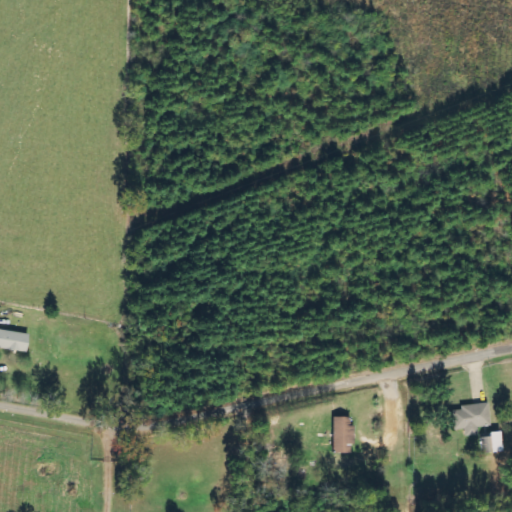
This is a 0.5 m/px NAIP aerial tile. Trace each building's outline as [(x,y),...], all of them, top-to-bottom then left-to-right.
[(0,349),(24,354),(28,335),(0,330),(0,349)] [(491,425),(488,402),(459,406),(460,410),(450,411),(453,431),(463,429),(464,437),(477,435),(476,427),(491,425)] [(352,453),(352,425),(348,425),(348,417),(332,417),(332,453),(352,453)] [(481,434),(481,453),(501,452),(500,433),(481,434)] [(279,476),(280,461),(267,461),(266,476),(279,476)]
